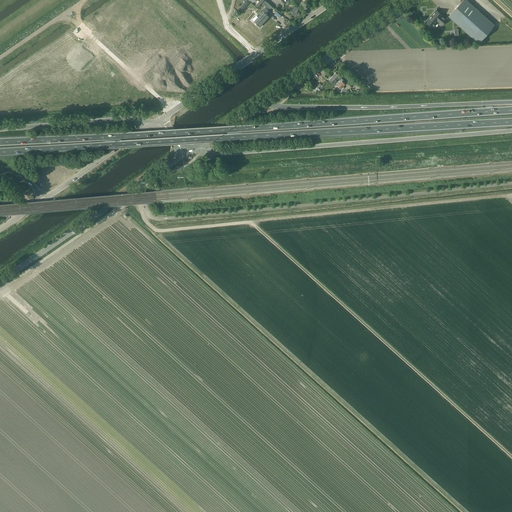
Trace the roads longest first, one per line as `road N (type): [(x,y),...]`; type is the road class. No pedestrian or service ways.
road 1 (motorway): [(511,110),(0,142)]
road 2 (motorway): [(0,152),(511,121)]
road 3 (track): [(511,456),(251,223),(157,230),(133,189)]
road 4 (track): [(511,150),(199,175),(176,170)]
road 5 (motorway): [(195,146),(213,154),(511,130)]
road 6 (motorway): [(511,103),(275,107),(266,98)]
road 7 (tertiary): [(0,281),(180,157)]
road 8 (tertiary): [(162,119),(335,0)]
road 9 (secondary): [(266,98),(410,0)]
road 10 (motorway): [(148,128),(128,118),(0,129)]
road 11 (track): [(61,17),(80,23),(172,111)]
road 12 (secondary): [(44,200),(148,128)]
